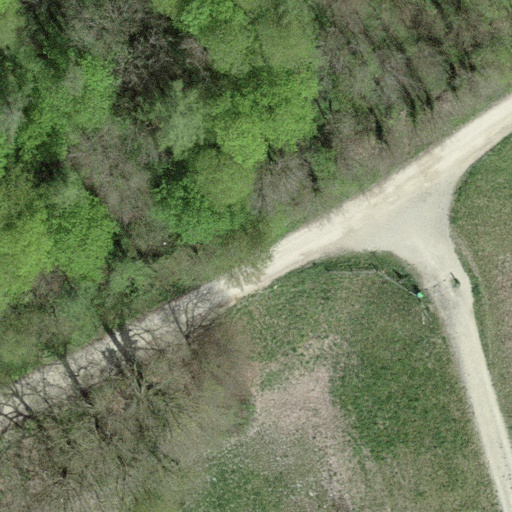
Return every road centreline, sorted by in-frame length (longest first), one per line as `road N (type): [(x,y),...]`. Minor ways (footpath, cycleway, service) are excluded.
road 1 (track): [(0,412),(401,185)]
road 2 (track): [(401,185),(502,511)]
road 3 (track): [(401,185),(511,116)]
